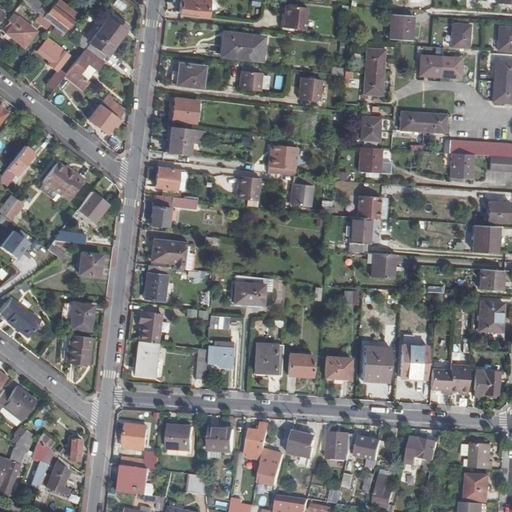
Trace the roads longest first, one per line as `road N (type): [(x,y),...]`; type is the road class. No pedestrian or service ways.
road 1 (residential): [(108,395),(511,423)]
road 2 (residential): [(132,182),(108,395)]
road 3 (residential): [(154,2),(132,182)]
road 4 (residential): [(0,81),(132,182)]
road 5 (residential): [(102,422),(0,344)]
